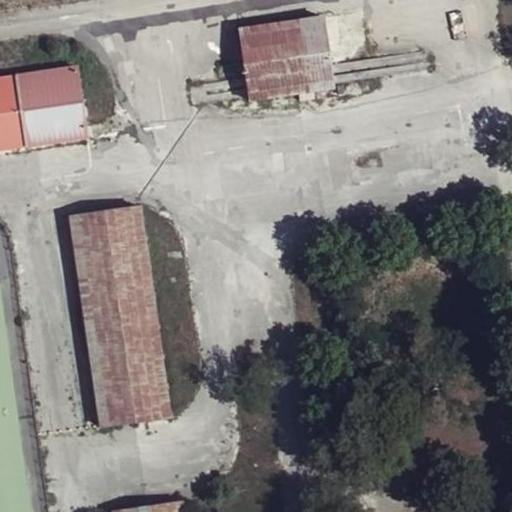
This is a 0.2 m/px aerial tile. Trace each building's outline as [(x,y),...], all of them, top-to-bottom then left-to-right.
[(241,44),(196,46),(204,83),(285,95),(343,93),(342,68),(429,55),(422,24),(337,36),(334,0),(257,0),(236,3),(241,44)] [(78,34),(0,47),(0,111),(84,100),(78,34)] [(141,191),(69,204),(96,404),(170,397),(141,191)] [(33,511),(0,313),(0,511),(33,511)] [(181,511),(180,498),(110,508),(110,511),(181,511)]
